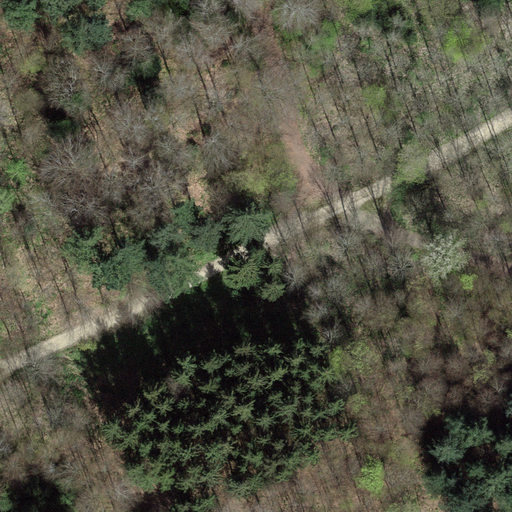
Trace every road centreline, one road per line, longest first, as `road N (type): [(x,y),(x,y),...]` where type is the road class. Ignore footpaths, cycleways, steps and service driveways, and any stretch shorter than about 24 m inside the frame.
road 1 (track): [(511,118),(0,367)]
road 2 (track): [(511,268),(321,212),(258,31),(265,8),(245,0)]
